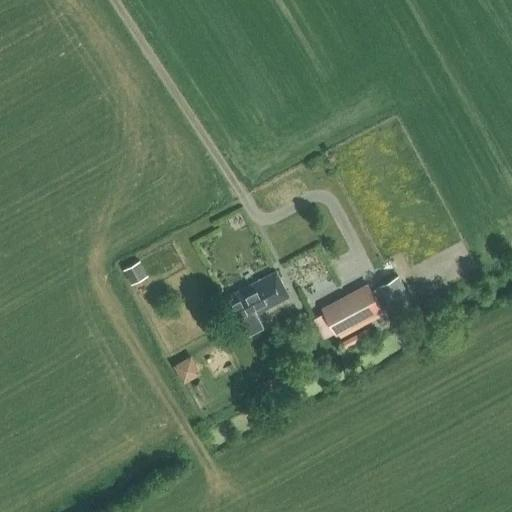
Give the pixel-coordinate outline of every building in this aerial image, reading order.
[(123,267),(131,282),(147,273),(139,258),(123,267)] [(234,319),(236,318),(245,336),(263,326),(256,313),(289,296),(275,270),(230,293),(233,298),(225,302),(234,319)] [(398,274),(378,285),(394,314),(414,304),(398,274)] [(320,307),(334,334),(380,309),(366,283),(320,307)] [(183,381),(203,372),(194,352),(174,362),(183,381)] [(292,375),(289,369),(280,374),(283,380),(292,375)] [(278,374),(266,381),(269,387),(282,381),(278,374)]
